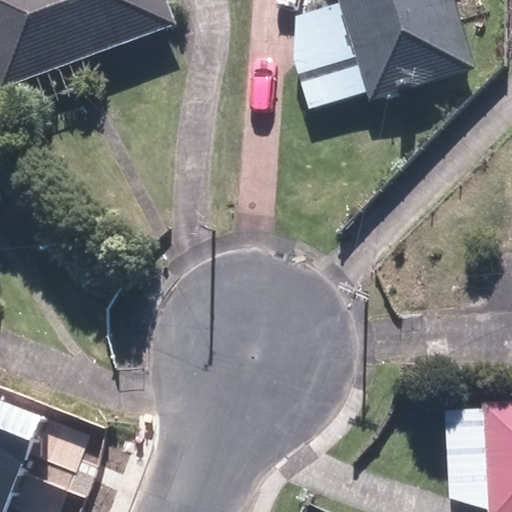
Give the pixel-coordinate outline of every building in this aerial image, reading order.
[(0,0),(0,59),(11,91),(186,29),(176,0),(0,0)] [(485,74),(466,0),(343,0),(344,3),(324,8),(348,102),(376,95),(378,102),(485,74)] [(0,462),(24,472),(45,419),(0,400),(0,462)] [(511,405),(489,405),(484,509),(511,510),(511,405)] [(0,511),(7,511),(24,472),(0,462),(0,511)]
